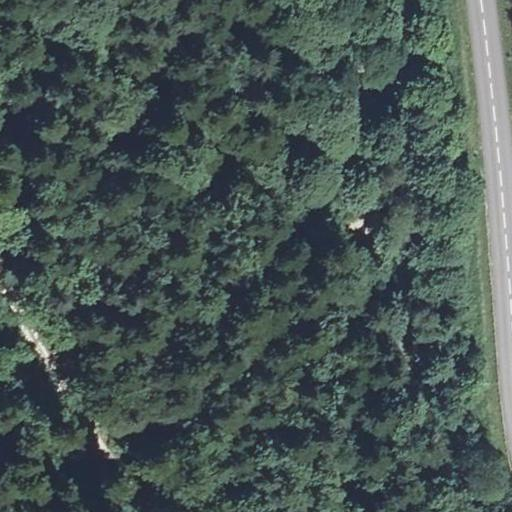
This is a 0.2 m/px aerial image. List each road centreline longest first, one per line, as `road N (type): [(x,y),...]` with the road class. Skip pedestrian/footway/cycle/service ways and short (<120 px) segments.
road 1 (track): [(468,511),(389,307),(277,200),(105,0)]
road 2 (tertiary): [(482,0),(511,356)]
road 3 (track): [(351,270),(369,183),(342,0)]
road 4 (track): [(0,285),(133,511)]
